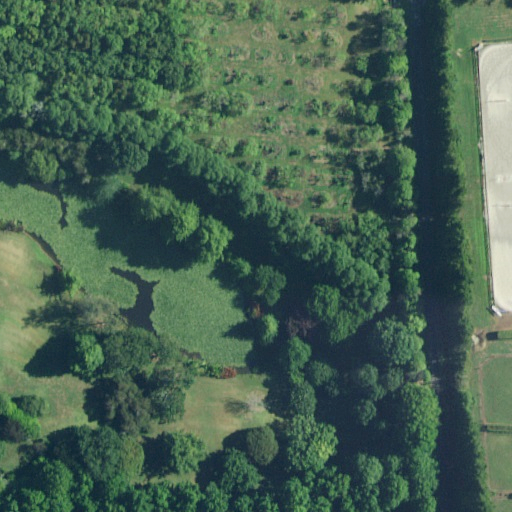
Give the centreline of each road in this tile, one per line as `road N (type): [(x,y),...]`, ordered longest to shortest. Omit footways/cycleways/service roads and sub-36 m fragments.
road 1 (track): [(449,511),(420,0)]
road 2 (unknown): [(253,511),(390,471),(446,465)]
road 3 (unknown): [(0,498),(134,511)]
